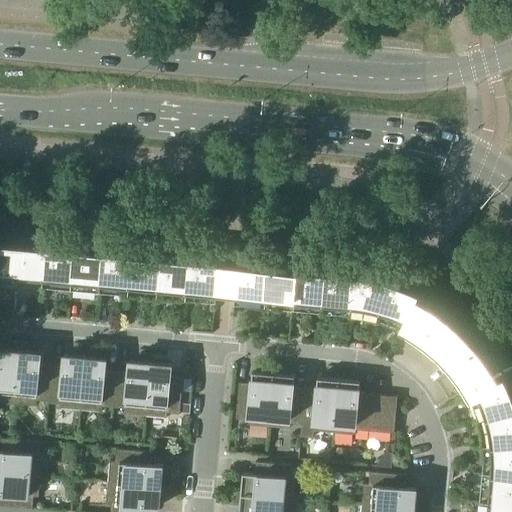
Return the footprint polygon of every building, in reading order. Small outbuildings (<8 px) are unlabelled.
[(0,279),(14,281),(17,245),(0,243),(0,279)] [(14,281),(42,283),(45,247),(17,245),(14,281)] [(42,283),(71,286),(74,250),(45,247),(42,283)] [(71,286),(100,288),(103,252),(74,250),(71,286)] [(100,288),(128,291),(132,255),(103,252),(100,288)] [(128,291),(157,294),(160,258),(132,255),(128,291)] [(157,294),(186,296),(189,260),(160,258),(157,294)] [(222,300),(234,301),(237,265),(225,264),(189,260),(186,296),(222,300)] [(237,265),(234,301),(265,303),(268,267),(237,265)] [(265,303),(294,306),(297,270),(268,267),(265,303)] [(294,306),(322,309),(326,273),(297,270),(294,306)] [(322,309),(351,311),(354,276),(347,275),(326,273),(322,309)] [(371,315),(378,316),(387,283),(358,276),(354,276),(351,311),(357,312),(364,313),(371,315)] [(397,323),(400,325),(415,292),(387,283),(378,316),(386,319),(391,321),(397,323)] [(471,393),(471,394),(504,378),(503,377),(504,377),(500,370),(495,362),(493,358),(489,352),(484,346),(479,340),(474,334),(468,328),(463,323),(457,318),(451,313),(445,308),(439,304),(432,300),(425,296),(419,293),(418,293),(415,292),(400,325),(404,327),(422,337),(439,350),(454,367),(455,368),(459,366),(468,379),(468,378),(475,391),(471,393)] [(0,401),(15,403),(20,350),(0,347),(0,401)] [(36,400),(48,401),(51,365),(40,364),(41,352),(20,350),(15,403),(36,404),(36,400)] [(59,407),(80,409),(85,356),(64,354),(63,366),(51,365),(48,401),(59,402),(59,407)] [(102,406),(113,407),(117,370),(105,369),(106,358),(85,356),(80,409),(101,410),(102,406)] [(124,413),(145,415),(150,362),(129,360),(128,372),(117,370),(113,407),(125,408),(124,413)] [(150,362),(145,415),(167,417),(167,412),(179,413),(183,376),(170,375),(171,364),(150,362)] [(247,424),(268,426),(273,373),(252,371),(251,383),(239,382),(235,418),(248,419),(247,424)] [(290,423),(301,424),(305,387),(293,386),(294,375),(273,373),(268,426),(290,428),(290,423)] [(313,430),(334,432),(338,378),(317,377),(316,388),(305,387),(301,424),(313,425),(313,430)] [(338,378),(334,432),(355,434),(355,429),(394,433),(394,432),(395,418),(397,396),(369,393),(359,392),(360,380),(338,378)] [(479,414),(481,419),(511,410),(511,397),(510,393),(507,385),(504,378),(471,394),(475,402),(477,407),(479,414)] [(485,439),(486,446),(511,443),(511,410),(481,419),(481,421),(483,428),(484,432),(485,439)] [(0,449),(0,470),(40,474),(42,453),(37,453),(38,440),(2,437),(1,450),(0,449)] [(486,469),(486,473),(511,475),(511,443),(486,446),(486,452),(486,456),(486,462),(486,469)] [(110,460),(108,481),(161,486),(162,473),(163,465),(151,463),(152,451),(116,448),(115,460),(110,460)] [(378,466),(391,467),(392,454),(391,454),(386,451),(378,466)] [(242,472),(241,493),(293,498),(295,477),(290,476),(292,464),(256,461),(254,473),(242,472)] [(40,474),(0,470),(0,504),(32,508),(33,495),(38,496),(40,474)] [(363,483),(361,504),(414,509),(416,487),(404,486),(405,474),(369,471),(368,483),(363,483)] [(511,475),(486,473),(483,502),(511,504),(511,475)] [(161,486),(108,481),(106,502),(111,503),(109,511),(146,511),(147,506),(159,507),(161,486)] [(292,511),(293,498),(241,493),(238,511),(292,511)] [(511,511),(511,504),(483,502),(482,511),(511,511)]
